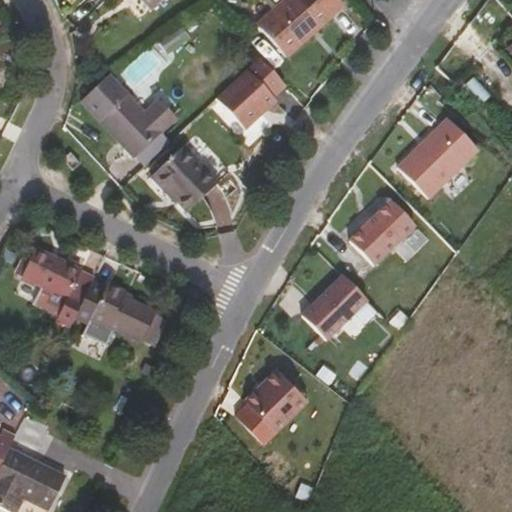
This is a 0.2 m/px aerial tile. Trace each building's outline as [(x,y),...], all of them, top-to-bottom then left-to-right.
[(162,0),(140,0),(151,11),(162,0)] [(343,5),(338,0),(284,0),(256,25),(284,58),(343,5)] [(133,159),(175,119),(156,99),(142,112),(107,75),(80,101),(133,159)] [(418,141),(397,160),(427,193),(479,147),(450,113),(436,125),(438,126),(420,142),(418,141)] [(218,183),(183,146),(149,177),(174,204),(177,202),(186,213),(218,183)] [(78,163),(70,153),(63,159),(71,169),(78,163)] [(393,202),(350,240),(374,267),(417,229),(393,202)] [(55,322),(69,329),(74,319),(92,283),(94,278),(80,271),(36,249),(22,278),(43,289),(66,300),(58,316),(55,322)] [(342,275),(299,313),(323,340),(366,302),(342,275)] [(92,283),(74,319),(86,324),(82,333),(106,345),(112,332),(139,345),(155,313),(123,297),(125,292),(106,284),(104,289),(92,283)] [(34,305),(58,316),(66,300),(43,289),(34,305)] [(276,367),(242,398),(273,431),(306,401),(276,367)] [(0,465),(9,448),(15,436),(2,430),(0,433),(0,465)] [(0,465),(0,508),(7,511),(18,511),(24,500),(48,511),(65,476),(9,448),(0,465)]
